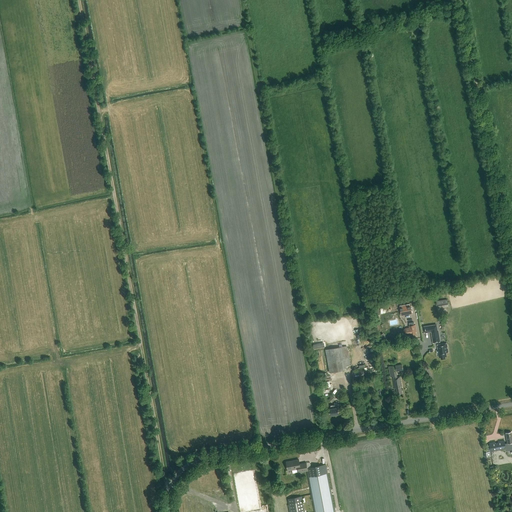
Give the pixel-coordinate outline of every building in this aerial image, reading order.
[(410,305),(399,307),(401,316),(412,314),(410,305)] [(416,336),(415,332),(417,332),(415,325),(414,325),(413,323),(409,323),(410,326),(409,326),(409,328),(405,328),(404,331),(404,334),(406,336),(411,335),(411,337),(416,336)] [(431,332),(433,343),(440,342),(438,330),(437,330),(437,324),(424,326),(425,333),(431,332)] [(439,354),(439,357),(441,357),(441,359),(446,358),(445,356),(446,356),(446,352),(448,352),(446,343),(437,345),(438,350),(437,350),(437,354),(439,354)] [(326,349),(330,372),(346,369),(346,366),(350,365),(347,345),(326,349)] [(394,372),(393,366),(388,367),(390,377),(392,376),(393,378),(392,378),(394,388),(396,388),(397,394),(402,393),(401,387),(402,387),(400,376),(396,377),(395,372),(394,372)] [(364,369),(352,371),(353,378),(365,376),(364,369)] [(339,414),(338,410),(339,410),(338,404),(337,404),(337,403),(334,404),(334,405),(330,405),(331,409),(329,409),(330,415),(339,414)] [(491,451),(505,449),(506,451),(511,449),(511,435),(511,432),(506,433),(507,443),(505,444),(504,440),(489,443),(491,451)] [(300,472),(307,471),(308,471),(307,468),(306,463),(300,464),(299,459),(286,462),(288,471),(298,469),(298,472),(300,472)] [(308,471),(307,471),(314,511),(334,511),(326,465),(307,468),(308,471)] [(304,511),(302,496),(288,499),(290,511),(304,511)]
